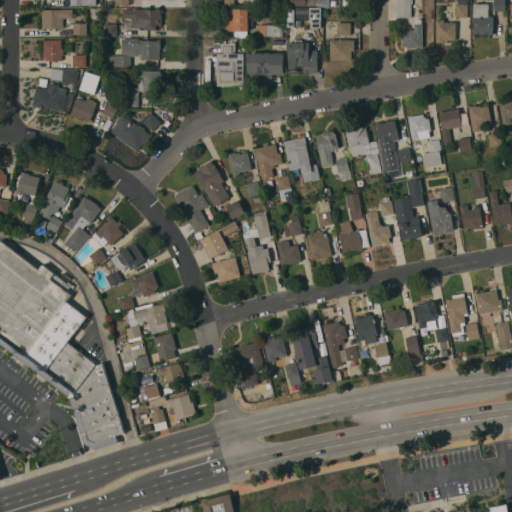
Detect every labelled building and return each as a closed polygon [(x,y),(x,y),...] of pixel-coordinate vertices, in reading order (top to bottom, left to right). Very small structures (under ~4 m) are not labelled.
[(338,0),(338,4),(330,4),(330,6),(322,6),(322,27),(321,27),(321,29),(312,29),(312,27),(311,27),(311,19),(310,8),(318,8),(318,5),(290,5),(290,0),(338,0)] [(397,17),(397,0),(411,0),(411,17),(398,17),(397,17)] [(454,19),(454,16),(456,16),(456,0),(468,0),(468,16),(467,16),(467,19),(454,19)] [(506,0),(506,10),(494,10),(494,0),(506,0)] [(489,15),(493,15),(493,34),(473,34),(474,3),(478,3),(478,2),(480,2),(480,3),(489,3),(489,15)] [(288,6),(310,6),(310,20),(301,19),(301,26),(288,26),(288,6)] [(73,18),(63,18),(63,28),(55,28),(55,29),(53,29),(53,28),(49,28),(49,30),(47,30),(47,28),(45,28),(45,29),(42,29),(42,9),(73,8),(73,18)] [(145,8),(145,9),(161,9),(161,14),(162,14),(162,25),(159,25),(159,24),(156,24),(156,29),(140,29),(140,27),(132,26),(132,17),(123,17),(123,8),(145,8)] [(227,30),(227,8),(249,8),(249,11),(252,11),(252,12),(259,12),(259,21),(253,20),(253,25),(249,25),(249,30),(227,30)] [(423,46),(416,46),(416,47),(407,47),(407,46),(403,46),(403,30),(408,30),(408,29),(412,29),(412,30),(415,30),(415,23),(416,23),(416,18),(422,19),(422,23),(423,23),(423,46)] [(436,18),(444,18),(444,20),(456,20),(456,21),(456,34),(458,34),(458,36),(456,36),(456,39),(454,39),(454,41),(448,41),(448,39),(448,41),(436,42),(436,18)] [(87,22),(87,34),(74,34),(74,22),(87,22)] [(351,22),(351,34),(338,34),(338,22),(351,22)] [(104,35),(104,23),(117,23),(117,35),(104,35)] [(283,24),(283,37),(280,36),(259,35),(259,24),(283,24)] [(116,55),(122,55),(122,38),(139,38),(139,39),(142,39),(142,40),(158,40),(158,39),(161,39),(161,47),(160,47),(160,59),(141,59),(141,54),(135,54),(135,55),(131,55),(131,66),(119,66),(116,55)] [(62,39),(62,48),(64,48),(64,55),(62,55),(62,60),(46,60),(46,56),(43,56),(43,39),(62,39)] [(355,39),(355,50),(352,50),(352,60),(330,60),(331,39),(355,39)] [(243,84),(233,84),(233,85),(217,85),(217,53),(221,53),(221,42),(235,42),(235,53),(244,53),(243,84)] [(318,69),(311,69),(311,72),(303,72),(303,69),(289,69),(289,42),(310,42),(310,49),(318,49),(318,69)] [(273,73),(272,78),(249,77),(249,52),(285,53),(284,74),(273,73)] [(86,54),(86,66),(73,66),(73,54),(86,54)] [(105,66),(105,54),(116,55),(119,66),(105,66)] [(78,69),(78,82),(62,82),(62,80),(51,79),(52,69),(62,69),(78,69)] [(125,86),(138,86),(138,70),(161,70),(161,86),(156,86),(156,91),(139,91),(139,106),(125,106),(125,86)] [(95,94),(100,75),(84,71),(79,90),(95,94)] [(64,111),(48,107),(48,108),(35,106),(35,105),(33,104),(37,87),(43,88),(43,87),(49,88),(50,82),(60,84),(59,87),(66,88),(65,94),(68,94),(64,111)] [(65,109),(69,92),(75,94),(69,111),(65,109)] [(113,118),(103,112),(113,93),(119,105),(113,118)] [(77,97),(85,100),(86,99),(87,99),(88,97),(95,100),(94,101),(97,102),(93,112),(95,113),(94,115),(92,115),(90,121),(71,114),(77,97)] [(499,102),(505,101),(504,100),(511,98),(511,117),(510,118),(511,123),(503,124),(499,102)] [(492,124),(480,126),(481,130),(480,130),(481,137),(475,138),(474,131),(473,131),(469,106),(476,104),(477,105),(480,105),(480,106),(489,105),(492,124)] [(459,108),(460,113),(467,112),(469,124),(462,125),(462,126),(449,128),(451,142),(444,143),(442,129),(441,124),(440,124),(439,122),(441,122),(439,111),(459,108)] [(143,121),(151,112),(161,121),(153,130),(143,121)] [(151,135),(149,138),(150,138),(146,144),(143,142),(140,146),(137,150),(111,131),(117,122),(116,121),(122,114),(151,135)] [(412,140),(408,116),(424,114),(424,116),(426,116),(426,118),(429,118),(431,130),(429,130),(430,137),(412,140)] [(395,120),(399,139),(395,140),(396,146),(390,147),(390,148),(383,150),(382,145),(379,145),(378,139),(380,139),(377,126),(376,126),(376,123),(383,121),(384,122),(395,120)] [(350,147),(349,145),(348,145),(347,143),(349,143),(348,141),(347,142),(346,139),(348,139),(347,136),(346,136),(345,134),(347,134),(346,129),(363,125),(363,128),(366,127),(369,141),(376,140),(379,152),(378,152),(382,171),(370,173),(369,168),(364,169),(362,157),(366,156),(365,153),(350,156),(348,147),(350,147)] [(316,135),(321,134),(321,133),(335,131),(335,133),(336,133),(339,148),(333,149),(334,150),(331,150),(333,164),(322,166),(316,135)] [(500,131),(502,144),(491,146),(489,133),(500,131)] [(305,136),(311,165),(317,164),(320,178),(304,181),(301,167),(298,167),(299,173),(292,175),(285,141),(305,136)] [(459,138),(470,136),(472,149),(461,151),(459,138)] [(424,167),(422,153),(429,152),(428,141),(440,139),(442,152),(440,152),(442,164),(424,167)] [(255,147),(264,146),(265,144),(268,144),(269,145),(276,143),(278,153),(281,152),(283,163),(274,164),(275,167),(272,167),(274,176),(262,178),(255,147)] [(409,147),(412,159),(401,161),(398,148),(409,147)] [(252,169),(240,171),(241,174),(233,176),(228,153),(236,151),(236,152),(240,152),(240,153),(248,151),(252,169)] [(347,156),(350,169),(339,171),(336,159),(347,156)] [(230,196),(215,206),(195,172),(197,171),(197,170),(201,168),(201,167),(212,160),(213,162),(214,162),(225,180),(222,182),(230,196)] [(474,198),(473,185),(476,184),(474,171),(483,170),(485,183),(484,183),(484,184),(485,184),(486,186),(484,186),(485,189),(486,188),(487,190),(485,191),(486,196),(474,198)] [(36,195),(31,194),(29,201),(22,199),(24,194),(16,192),(17,189),(22,171),(30,173),(29,174),(40,177),(36,195)] [(277,177),(288,174),(292,196),(285,197),(283,189),(279,190),(277,177)] [(511,177),(511,191),(506,192),(503,179),(511,177)] [(395,199),(410,196),(407,181),(420,178),(425,204),(412,206),(414,216),(419,215),(423,236),(403,240),(395,199)] [(70,187),(67,194),(70,195),(64,207),(60,205),(58,211),(51,213),(49,218),(40,213),(55,180),(70,187)] [(261,193),(249,196),(247,183),(258,181),(261,193)] [(196,232),(190,223),(173,196),(178,193),(177,192),(187,187),(193,184),(199,195),(203,193),(209,204),(201,209),(210,224),(196,232)] [(455,199),(443,201),(441,188),(453,186),(455,199)] [(495,222),(494,218),(493,218),(492,216),(493,216),(489,191),(497,190),(498,196),(499,196),(500,202),(499,202),(499,204),(510,202),(511,207),(511,222),(502,224),(501,221),(499,221),(499,223),(497,223),(497,222),(495,222)] [(358,192),(361,204),(360,205),(363,217),(352,219),(349,207),(348,207),(345,195),(358,192)] [(85,196),(90,199),(91,198),(99,204),(98,205),(102,208),(92,222),(86,225),(83,228),(90,234),(75,251),(64,243),(75,231),(65,224),(85,196)] [(394,213),(382,215),(380,202),(384,202),(383,197),(389,196),(390,200),(392,200),(394,213)] [(0,198),(9,200),(7,213),(0,211),(0,198)] [(245,212),(233,218),(227,205),(239,199),(245,212)] [(333,223),(321,226),(317,208),(320,207),(319,202),(324,201),(324,199),(325,199),(325,200),(329,200),(331,210),(330,210),(333,223)] [(454,229),(451,230),(451,231),(442,232),(442,231),(433,233),(428,201),(438,199),(438,203),(439,203),(439,204),(442,207),(445,206),(449,211),(451,213),(454,229)] [(38,207),(34,220),(33,219),(31,224),(25,222),(26,218),(24,217),(24,216),(23,216),(28,203),(38,207)] [(462,211),(461,211),(460,205),(468,203),(469,209),(471,209),(471,208),(475,207),(475,208),(481,208),(483,225),(478,226),(478,227),(471,229),(471,227),(464,228),(462,211)] [(391,236),(389,237),(390,240),(388,241),(388,242),(373,245),(367,213),(378,211),(380,223),(381,223),(382,225),(384,225),(389,224),(391,236)] [(266,213),(271,236),(260,238),(257,225),(255,216),(266,213)] [(298,213),(299,220),(300,220),(303,233),(291,235),(291,234),(286,235),(284,227),(289,226),(288,222),(292,222),(291,215),(298,213)] [(111,244),(108,241),(103,246),(92,235),(114,214),(122,223),(118,226),(124,232),(111,244)] [(63,220),(56,232),(47,226),(53,215),(63,220)] [(239,227),(225,235),(221,227),(235,220),(239,227)] [(343,251),(342,247),(341,247),(340,244),(342,244),(341,241),(340,242),(339,239),(341,239),(339,234),(342,233),(340,223),(350,221),(354,230),(357,230),(356,229),(359,229),(359,230),(366,228),(370,245),(363,247),(363,250),(357,251),(357,248),(343,251)] [(332,255),(320,258),(320,257),(312,259),(307,234),(323,230),(324,233),(327,233),(327,234),(328,234),(332,255)] [(229,248),(210,258),(201,240),(220,231),(229,248)] [(199,232),(202,237),(196,240),(193,234),(199,232)] [(302,260),(297,261),(298,262),(289,264),(289,263),(282,265),(277,242),(289,239),(290,245),(293,244),(293,245),(298,244),(302,260)] [(0,343),(67,395),(84,443),(95,448),(118,441),(116,434),(124,432),(102,362),(96,364),(67,342),(86,315),(67,300),(70,294),(67,290),(70,285),(43,263),(39,269),(1,240),(0,241),(0,343)] [(130,269),(128,264),(120,269),(118,266),(117,267),(111,257),(135,242),(146,259),(130,269)] [(89,255),(100,247),(107,256),(97,264),(89,255)] [(271,261),(268,262),(269,269),(253,273),(248,252),(268,248),(271,261)] [(221,282),(242,277),(237,257),(213,263),(216,274),(219,273),(221,282)] [(123,279),(114,284),(115,285),(112,287),(106,275),(118,269),(123,279)] [(135,307),(122,311),(119,298),(131,295),(134,287),(131,280),(153,271),(159,286),(157,287),(157,288),(155,289),(156,292),(147,295),(147,296),(145,297),(145,296),(144,297),(144,296),(143,296),(142,294),(143,294),(142,292),(132,296),(133,301),(135,300),(135,303),(134,304),(135,306),(135,307)] [(476,293),(497,289),(499,299),(501,298),(503,309),(480,313),(476,293)] [(448,309),(447,309),(447,307),(448,307),(447,306),(446,306),(446,303),(447,303),(446,299),(453,297),(452,294),(464,292),(468,314),(465,315),(466,321),(465,321),(465,322),(465,324),(463,325),(464,333),(453,335),(452,333),(450,320),(448,309)] [(419,321),(418,315),(416,315),(416,314),(417,314),(417,312),(416,312),(415,310),(416,309),(415,305),(421,304),(421,303),(435,299),(439,317),(438,318),(438,319),(436,320),(436,323),(438,322),(438,325),(437,325),(437,328),(432,328),(433,329),(430,330),(430,329),(428,329),(429,335),(420,337),(419,337),(417,328),(416,322),(417,322),(419,321)] [(136,323),(133,310),(164,302),(166,310),(165,310),(168,321),(167,322),(169,329),(152,333),(151,330),(149,329),(147,328),(146,324),(141,325),(136,323)] [(402,308),(402,310),(405,309),(408,325),(388,329),(385,311),(402,308)] [(377,333),(376,333),(376,334),(366,336),(367,338),(360,340),(361,345),(359,346),(358,340),(359,340),(358,336),(355,321),(354,318),(362,316),(362,317),(374,315),(377,333)] [(334,368),(323,324),(339,321),(340,323),(341,323),(341,325),(345,324),(348,337),(343,338),(345,342),(339,344),(339,346),(340,351),(345,349),(344,348),(356,345),(359,358),(355,359),(356,365),(352,366),(350,360),(347,360),(347,359),(342,360),(343,364),(336,366),(336,367),(334,368)] [(480,337),(469,339),(469,338),(467,339),(467,336),(468,336),(466,323),(477,321),(480,337)] [(509,321),(511,333),(511,337),(511,347),(500,350),(497,336),(498,335),(496,323),(509,321)] [(139,324),(142,335),(129,339),(126,328),(139,324)] [(294,338),(303,336),(301,328),(314,325),(315,328),(319,327),(323,345),(319,346),(320,348),(313,349),(315,357),(327,354),(329,366),(330,365),(333,379),(318,383),(315,369),(318,368),(317,365),(301,369),(294,338)] [(447,326),(449,339),(448,339),(449,347),(448,347),(448,348),(439,349),(438,341),(437,341),(437,340),(435,341),(435,336),(436,335),(436,334),(435,334),(434,332),(436,332),(435,328),(441,327),(441,326),(445,326),(445,327),(447,326)] [(172,332),(176,349),(174,349),(176,357),(161,361),(155,336),(172,332)] [(420,354),(409,356),(408,352),(407,352),(407,349),(408,349),(405,336),(417,334),(420,354)] [(287,354),(286,354),(286,356),(284,357),(283,355),(276,357),(276,359),(269,361),(263,339),(274,336),(275,339),(283,337),(287,354)] [(261,342),(266,364),(257,367),(262,384),(247,388),(237,348),(261,342)] [(389,354),(390,354),(391,362),(380,364),(378,357),(378,356),(377,353),(370,354),(368,351),(368,346),(387,342),(389,354)] [(147,354),(150,366),(138,369),(135,357),(147,354)] [(158,368),(180,362),(181,367),(182,367),(185,377),(182,378),(183,381),(171,384),(171,386),(169,386),(169,385),(167,385),(167,383),(168,383),(167,381),(166,381),(166,379),(164,380),(164,378),(166,377),(165,376),(166,376),(165,374),(159,375),(158,368)] [(302,382),(291,385),(289,377),(288,378),(285,365),(297,362),(302,382)] [(157,383),(160,394),(148,398),(145,386),(157,383)] [(195,408),(194,404),(194,402),(192,402),(190,395),(174,399),(173,398),(166,400),(168,410),(171,409),(172,414),(175,414),(176,420),(193,415),(195,408)] [(156,430),(151,411),(154,410),(153,407),(159,405),(160,409),(163,408),(168,427),(156,430)] [(205,511),(202,500),(230,493),(235,511),(205,511)] [(485,511),(490,511),(489,507),(507,503),(508,511),(485,511)]
